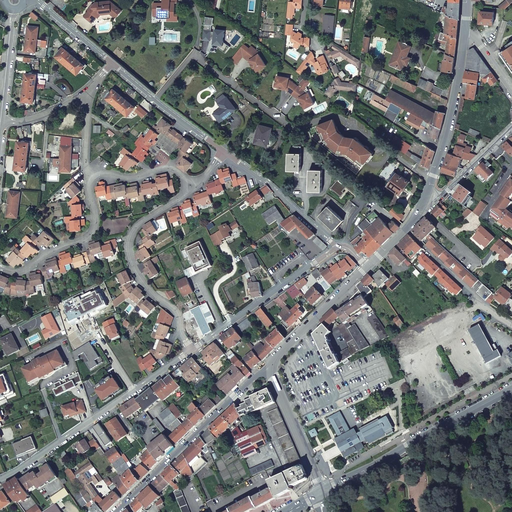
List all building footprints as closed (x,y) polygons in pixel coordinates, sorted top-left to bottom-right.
[(176,0),(162,0),(163,2),(163,3),(163,7),(158,7),(158,16),(158,18),(167,17),(167,21),(176,21),(176,14),(178,14),(178,12),(174,12),(174,2),(176,3),(176,0)] [(293,0),(293,2),(289,2),(287,18),(292,18),(293,15),(294,15),(295,7),(302,8),(302,0),(293,0)] [(341,0),(340,8),(350,9),(351,0),(341,0)] [(410,0),(429,8),(431,8),(440,12),(443,13),(444,6),(433,3),(433,0),(410,0)] [(449,0),(449,8),(448,15),(459,19),(459,0),(449,0)] [(511,4),(507,0),(506,0),(500,6),(501,8),(505,9),(511,4)] [(92,23),(97,17),(100,14),(112,12),(116,16),(118,17),(123,12),(111,2),(96,3),(94,5),(89,11),(84,17),(90,21),(92,23)] [(163,3),(152,4),(152,16),(158,16),(158,7),(163,7),(163,3)] [(440,12),(431,8),(429,16),(434,19),(437,20),(440,12)] [(494,12),(480,11),(479,23),(493,24),(494,12)] [(439,28),(437,30),(441,32),(449,35),(457,38),(459,19),(448,15),(446,14),(445,30),(439,28)] [(333,33),(335,16),(326,15),(325,24),(324,24),(323,30),(329,30),(329,32),(333,33)] [(430,27),(434,29),(436,22),(425,17),(424,20),(428,21),(426,26),(430,27)] [(293,25),(287,24),(286,35),(292,35),(292,39),(296,41),(294,45),(298,48),(301,44),(305,45),(305,46),(310,47),(310,39),(307,37),(307,39),(302,38),(302,34),(300,33),(299,32),(297,34),(294,32),(293,31),(293,25)] [(28,26),(27,38),(37,40),(39,27),(28,26)] [(204,30),(202,40),(210,41),(210,39),(214,39),(213,45),(218,45),(216,46),(224,53),(229,47),(223,42),(225,30),(215,29),(214,36),(211,36),(211,31),(204,30)] [(441,32),(437,30),(436,38),(439,39),(448,41),(449,35),(441,32)] [(457,38),(449,35),(448,41),(447,44),(446,53),(455,57),(457,38)] [(370,38),(364,37),(362,52),(368,53),(370,38)] [(37,40),(27,38),(25,51),(36,52),(37,40)] [(511,41),(507,45),(509,48),(502,53),(508,62),(511,59),(511,66),(511,67),(511,68),(511,41)] [(399,42),(395,52),(397,53),(393,65),(402,68),(404,63),(407,65),(410,58),(407,56),(411,46),(407,45),(408,44),(404,42),(403,43),(399,42)] [(358,59),(333,44),(331,48),(336,50),(334,51),(334,50),(330,52),(327,54),(329,58),(332,56),(333,58),(341,55),(343,57),(342,58),(359,68),(360,60),(358,59)] [(246,48),(243,45),(237,53),(240,56),(246,48)] [(260,53),(251,46),(248,50),(243,56),(249,61),(250,60),(255,68),(257,71),(266,66),(259,54),(260,53)] [(78,74),(83,69),(85,66),(74,57),(63,48),(61,50),(56,56),(67,65),(78,74)] [(240,56),(237,53),(231,60),(236,65),(243,56),(248,50),(246,48),(240,56)] [(467,61),(466,71),(479,73),(483,77),(491,72),(481,58),(474,48),(469,50),(467,61)] [(311,51),(296,71),(301,75),(310,63),(314,65),(317,73),(320,74),(328,71),(325,64),(327,63),(324,56),(317,58),(318,61),(316,62),(313,60),(314,58),(313,53),(311,51)] [(453,72),(455,57),(446,53),(442,51),(441,53),(446,55),(445,59),(444,59),(442,71),(453,72)] [(466,72),(464,82),(469,83),(477,84),(481,85),(481,83),(482,78),(483,77),(479,73),(466,71),(466,72)] [(482,78),(481,83),(483,84),(484,84),(488,81),(491,85),(498,81),(491,72),(483,77),(482,78)] [(34,102),(36,88),(37,75),(34,74),(26,73),(24,87),(23,101),(31,102),(34,102)] [(298,99),(305,109),(314,104),(308,93),(306,94),(304,91),(291,82),(288,81),(289,78),(277,76),(275,86),(287,89),(286,90),(298,99)] [(414,92),(417,86),(395,76),(392,82),(414,92)] [(339,78),(334,80),(325,93),(331,98),(337,89),(356,92),(357,84),(341,82),(339,78)] [(417,86),(420,87),(421,83),(426,85),(427,82),(420,79),(417,86)] [(421,83),(420,87),(433,93),(440,96),(443,89),(432,85),(433,83),(428,81),(427,82),(426,85),(421,83)] [(477,84),(469,83),(466,97),(475,98),(477,84)] [(129,116),(134,110),(136,107),(125,98),(114,89),(112,92),(107,98),(118,107),(129,116)] [(391,102),(412,113),(426,120),(425,121),(441,129),(445,113),(437,111),(436,114),(435,119),(430,116),(431,112),(391,90),(386,99),(391,102)] [(386,111),(391,102),(386,99),(375,93),(372,99),(375,100),(373,104),(386,111)] [(214,114),(220,121),(236,109),(226,98),(223,95),(219,98),(222,101),(219,104),(222,108),(214,114)] [(429,136),(438,139),(441,129),(425,121),(426,120),(412,113),(408,120),(407,122),(419,128),(420,126),(424,129),(425,127),(428,129),(430,126),(431,127),(429,136)] [(168,137),(172,140),(178,132),(174,129),(173,130),(170,128),(173,125),(164,119),(158,127),(155,125),(152,129),(155,131),(160,135),(162,131),(166,134),(167,134),(169,136),(168,137)] [(311,138),(356,174),(362,166),(373,153),(364,145),(362,147),(360,145),(361,143),(355,138),(353,139),(352,138),(345,137),(340,133),(337,136),(335,134),(334,131),(337,130),(333,119),(319,125),(307,129),(311,138)] [(259,126),(254,143),(260,144),(267,146),(272,129),(259,126)] [(470,128),(468,133),(478,137),(480,132),(470,128)] [(143,134),(139,139),(149,146),(151,143),(153,144),(155,145),(158,141),(156,140),(160,135),(155,131),(152,129),(146,137),(143,134)] [(172,140),(174,141),(180,133),(178,132),(172,140)] [(182,149),(187,153),(193,143),(185,137),(185,138),(183,137),(183,136),(180,133),(174,141),(177,144),(179,142),(181,143),(178,147),(182,149)] [(461,168),(460,167),(460,166),(459,165),(461,158),(464,151),(469,153),(471,148),(465,146),(462,145),(462,142),(464,136),(460,134),(458,141),(453,154),(448,152),(441,171),(455,176),(457,171),(459,172),(460,171),(461,168)] [(394,135),(389,141),(397,147),(401,140),(394,135)] [(72,138),(61,136),(61,158),(71,159),(72,155),(72,138)] [(149,146),(139,139),(135,143),(139,146),(134,154),(135,155),(144,161),(147,157),(145,155),(148,152),(148,151),(147,149),(149,146)] [(401,140),(397,147),(421,165),(428,171),(435,151),(428,146),(423,160),(413,154),(413,155),(407,151),(411,146),(401,140)] [(26,170),(28,156),(29,142),(26,142),(19,141),(17,155),(15,169),(19,170),(22,170),(26,170)] [(511,147),(507,143),(503,148),(511,157),(511,156),(511,147)] [(288,171),(301,171),(301,153),(300,153),(301,146),(294,146),(294,153),(288,153),(288,171)] [(121,164),(124,166),(128,169),(132,165),(136,160),(133,158),(135,155),(134,154),(125,147),(121,152),(126,156),(121,164)] [(189,155),(187,153),(182,149),(177,156),(180,158),(181,159),(179,161),(177,163),(179,164),(178,166),(181,168),(186,172),(192,163),(186,159),(189,155)] [(468,160),(470,153),(469,153),(464,151),(461,158),(468,160)] [(71,159),(61,158),(60,171),(71,171),(71,166),(71,159)] [(309,170),(309,191),(322,192),(322,170),(322,169),(322,163),(316,163),(315,170),(309,170)] [(493,174),(490,170),(488,168),(484,163),(475,172),(479,175),(481,174),(487,180),(493,174)] [(218,172),(221,181),(222,185),(231,181),(233,187),(239,185),(236,174),(231,176),(229,168),(218,172)] [(401,194),(410,182),(395,171),(388,180),(390,182),(388,185),(401,194)] [(159,176),(156,177),(157,183),(159,189),(168,187),(169,193),(175,191),(173,179),(169,180),(168,176),(166,177),(165,174),(162,175),(159,176)] [(511,202),(511,201),(511,176),(500,193),(511,202)] [(73,178),(64,186),(74,197),(76,195),(82,191),(78,187),(80,186),(79,185),(77,182),(73,178)] [(159,189),(157,183),(153,184),(153,182),(150,183),(149,181),(144,182),(144,184),(142,184),(143,188),(144,194),(155,192),(155,194),(160,193),(159,189)] [(209,194),(209,195),(220,191),(220,192),(224,191),(222,185),(221,181),(215,183),(215,182),(209,184),(209,185),(206,186),(209,194)] [(96,187),(98,196),(106,194),(107,199),(113,198),(110,188),(110,186),(106,186),(105,182),(103,183),(100,183),(100,186),(96,187)] [(113,198),(113,199),(117,198),(117,197),(128,194),(127,188),(126,185),(126,184),(123,185),(122,183),(118,184),(118,186),(115,187),(110,188),(113,198)] [(128,194),(129,198),(138,196),(139,201),(145,200),(144,194),(143,188),(139,189),(138,186),(136,186),(135,183),(130,184),(131,187),(127,188),(128,194)] [(363,191),(352,183),(348,187),(356,194),(361,198),(367,204),(372,199),(363,191)] [(264,195),(271,190),(267,185),(260,189),(264,195)] [(9,191),(8,203),(19,205),(20,192),(9,191)] [(247,199),(251,206),(263,199),(258,191),(247,199)] [(208,205),(212,203),(209,195),(209,194),(205,195),(204,194),(200,195),(200,193),(195,194),(196,196),(194,197),(196,203),(197,206),(208,203),(208,205)] [(74,197),(69,202),(69,205),(73,205),(74,216),(78,215),(83,215),(83,210),(82,205),(82,204),(80,204),(79,199),(76,195),(74,197)] [(511,212),(509,210),(508,212),(506,211),(507,209),(511,204),(502,197),(498,203),(499,204),(489,217),(497,222),(498,221),(502,224),(503,221),(511,227),(511,212)] [(186,204),(182,206),(184,210),(185,215),(192,212),(194,215),(194,217),(200,215),(197,206),(196,203),(192,205),(191,201),(189,201),(186,202),(186,204)] [(476,214),(479,217),(487,205),(481,201),(473,212),(476,214)] [(19,205),(8,203),(7,216),(17,217),(19,205)] [(432,213),(437,219),(447,208),(442,203),(432,213)] [(270,225),(277,220),(282,217),(275,206),(263,215),(266,220),(270,225)] [(344,220),(328,206),(319,216),(334,230),(344,220)] [(404,215),(394,207),(392,210),(389,212),(399,221),(404,215)] [(185,215),(184,210),(180,212),(179,210),(177,211),(176,208),(172,210),(173,213),(169,214),(172,223),(181,220),(182,223),(187,222),(186,217),(185,215)] [(463,214),(467,218),(473,212),(468,209),(463,214)] [(382,244),(400,227),(393,220),(388,225),(374,211),(359,225),(364,231),(367,228),(382,244)] [(71,222),(72,231),(81,230),(81,225),(83,225),(82,219),(78,220),(78,215),(74,216),(65,216),(66,222),(71,222)] [(286,221),(282,224),(291,233),(296,228),(308,239),(309,238),(311,239),(315,235),(294,215),(286,221)] [(277,220),(281,225),(282,224),(286,221),(282,217),(277,220)] [(433,225),(426,218),(418,226),(428,236),(429,235),(430,236),(431,235),(430,234),(436,228),(433,225)] [(240,225),(237,221),(228,227),(227,225),(220,228),(221,232),(210,237),(215,246),(220,244),(219,242),(222,241),(230,236),(229,233),(240,225)] [(147,238),(143,240),(143,241),(145,244),(150,241),(155,238),(153,235),(158,231),(152,223),(144,228),(145,229),(146,232),(144,233),(147,238)] [(428,236),(418,226),(412,232),(422,241),(428,236)] [(364,238),(376,250),(382,244),(367,228),(364,231),(367,234),(363,238),(364,238)] [(482,228),(478,231),(480,233),(477,236),(474,239),(481,246),(482,245),(486,248),(494,239),(482,228)] [(31,238),(36,243),(40,246),(43,243),(46,246),(47,245),(50,240),(52,242),(55,239),(45,230),(39,238),(35,234),(31,238)] [(33,254),(36,252),(38,250),(34,247),(36,243),(31,238),(28,235),(24,240),(27,243),(21,251),(24,253),(25,254),(27,256),(28,257),(32,253),(33,254)] [(350,242),(353,245),(359,239),(359,238),(361,237),(359,235),(350,242)] [(409,235),(398,246),(412,259),(422,249),(409,235)] [(327,246),(317,237),(313,241),(323,250),(327,246)] [(369,256),(376,250),(364,238),(363,239),(355,247),(360,252),(363,250),(369,256)] [(115,245),(117,244),(115,239),(105,243),(106,247),(102,248),(104,252),(105,257),(106,258),(115,255),(113,249),(115,249),(114,245),(115,245)] [(301,246),(294,239),(291,242),(296,249),(299,247),(301,246)] [(511,250),(499,239),(491,249),(494,252),(495,250),(495,251),(499,254),(500,252),(501,252),(502,254),(500,256),(500,258),(502,260),(504,260),(506,258),(510,258),(511,255),(511,250)] [(87,251),(87,253),(91,263),(96,261),(95,257),(95,255),(104,252),(102,248),(101,244),(101,243),(97,244),(96,241),(89,243),(91,250),(87,251)] [(143,262),(144,261),(150,257),(151,257),(147,250),(153,246),(150,241),(145,244),(140,247),(142,250),(136,254),(137,256),(139,258),(140,258),(143,262)] [(184,271),(187,278),(212,266),(201,242),(186,249),(194,266),(184,271)] [(440,256),(446,250),(438,243),(431,250),(439,258),(440,256)] [(8,260),(9,261),(15,266),(18,262),(19,264),(21,263),(22,264),(25,261),(23,260),(24,259),(23,257),(21,256),(24,253),(21,251),(15,245),(11,249),(14,252),(8,260)] [(389,255),(399,266),(406,260),(396,248),(389,255)] [(446,250),(440,256),(452,267),(455,264),(457,266),(453,270),(463,279),(464,278),(473,286),(479,280),(472,274),(446,250)] [(74,263),(73,259),(71,253),(67,254),(66,252),(62,253),(63,256),(60,257),(62,260),(58,262),(61,271),(61,274),(67,272),(67,271),(65,266),(70,264),(74,263)] [(91,263),(87,253),(83,254),(84,256),(80,257),(79,255),(75,257),(75,258),(73,259),(74,263),(76,268),(87,265),(87,264),(91,263)] [(418,259),(421,261),(419,263),(427,269),(428,268),(433,262),(423,253),(418,259)] [(253,254),(243,258),(250,271),(259,267),(253,254)] [(154,265),(160,261),(158,256),(152,260),(146,264),(145,264),(147,268),(145,269),(148,274),(152,279),(159,274),(154,265)] [(338,263),(338,264),(345,272),(348,270),(351,267),(353,268),(357,264),(348,256),(345,259),(346,260),(343,262),(341,261),(338,263)] [(440,256),(439,258),(451,268),(452,267),(440,256)] [(61,271),(58,262),(57,261),(53,262),(52,260),(47,261),(48,264),(47,265),(47,267),(48,269),(44,270),(46,275),(48,281),(53,280),(52,277),(51,274),(54,273),(61,271)] [(433,262),(428,268),(437,277),(443,271),(433,262)] [(330,268),(329,269),(338,279),(341,276),(342,277),(346,274),(345,272),(338,264),(334,267),(332,264),(329,267),(330,268)] [(320,271),(318,269),(311,273),(316,279),(323,275),(320,271)] [(338,279),(329,269),(325,271),(323,269),(320,271),(323,275),(329,283),(332,280),(334,282),(338,279)] [(380,270),(373,278),(375,280),(379,287),(388,279),(380,270)] [(126,271),(118,275),(123,285),(119,287),(124,293),(132,286),(130,282),(131,282),(129,277),(126,271)] [(443,271),(437,277),(436,278),(446,288),(453,280),(443,271)] [(35,286),(43,285),(41,275),(38,275),(37,272),(35,273),(32,273),(33,276),(30,277),(31,281),(27,282),(26,294),(36,293),(35,286)] [(5,293),(10,294),(13,283),(9,281),(10,279),(5,277),(0,275),(0,285),(6,288),(5,293)] [(375,280),(373,278),(369,275),(362,281),(368,287),(369,286),(375,280)] [(390,280),(397,287),(401,283),(394,277),(390,280)] [(13,283),(10,294),(17,296),(17,295),(26,296),(26,294),(27,282),(23,281),(24,279),(21,278),(18,278),(17,284),(13,283)] [(183,289),(186,296),(194,292),(187,278),(177,282),(181,290),(183,289)] [(463,279),(472,288),(473,286),(464,278),(463,279)] [(260,282),(257,282),(253,283),(252,279),(248,280),(249,289),(252,289),(253,297),(255,297),(263,296),(262,293),(261,287),(260,287),(260,282)] [(303,279),(295,285),(299,290),(305,285),(303,283),(305,282),(303,279)] [(392,291),(397,287),(390,280),(386,284),(392,291)] [(453,280),(446,288),(453,294),(454,293),(457,295),(462,290),(453,280)] [(373,291),(369,286),(368,287),(362,281),(357,286),(360,291),(365,298),(373,291)] [(287,291),(293,299),(299,295),(300,296),(302,294),(299,290),(295,285),(287,291)] [(486,301),(493,293),(484,285),(482,287),(478,293),(477,293),(486,301)] [(132,286),(124,293),(128,299),(130,297),(139,304),(142,299),(145,296),(142,293),(143,292),(142,291),(142,290),(139,288),(138,288),(137,287),(135,290),(132,286)] [(314,288),(305,297),(313,305),(323,296),(314,288)] [(511,297),(511,295),(502,288),(495,297),(503,304),(506,304),(511,297)] [(371,307),(365,298),(360,291),(337,313),(340,316),(341,317),(344,322),(360,350),(360,351),(370,346),(356,323),(353,326),(350,321),(371,307)] [(139,304),(135,309),(139,313),(142,309),(150,315),(156,307),(152,304),(147,300),(145,302),(142,299),(139,304)] [(83,304),(85,310),(87,309),(89,315),(98,312),(93,300),(83,304)] [(206,303),(200,305),(208,322),(209,324),(215,321),(206,303)] [(299,304),(292,311),(299,319),(304,314),(299,309),(301,306),(299,304)] [(292,311),(289,309),(287,307),(283,311),(288,315),(281,322),(288,329),(299,319),(292,311)] [(147,319),(150,315),(142,309),(139,313),(147,319)] [(157,323),(161,324),(162,324),(167,312),(163,309),(157,323)] [(268,327),(274,323),(262,309),(256,313),(268,327)] [(337,313),(333,309),(321,321),(325,325),(328,328),(340,316),(337,313)] [(161,340),(163,341),(165,337),(166,338),(168,333),(170,327),(173,318),(167,312),(162,324),(161,324),(158,333),(154,332),(152,337),(158,339),(161,340)] [(386,338),(390,336),(375,314),(368,319),(382,340),(386,338)] [(453,316),(425,331),(430,342),(458,327),(453,316)] [(403,323),(399,317),(394,319),(398,326),(403,323)] [(84,336),(80,325),(77,318),(68,322),(74,339),(84,336)] [(248,328),(253,324),(248,318),(243,322),(248,328)] [(104,324),(109,336),(111,335),(113,341),(118,339),(118,337),(121,336),(116,325),(117,325),(115,319),(104,324)] [(209,324),(208,322),(201,326),(206,335),(212,331),(209,324)] [(345,360),(360,350),(344,322),(338,326),(350,347),(341,353),(345,360)] [(330,331),(328,328),(325,325),(314,335),(331,369),(340,363),(328,337),(331,332),(330,331)] [(470,331),(479,348),(486,345),(495,360),(501,357),(495,345),(491,346),(480,325),(470,331)] [(240,334),(235,328),(229,333),(229,334),(227,335),(226,334),(221,338),(231,349),(241,361),(244,358),(252,367),(255,367),(258,364),(262,361),(246,341),(240,334)] [(275,349),(286,338),(279,329),(267,340),(275,349)] [(409,340),(415,336),(412,331),(406,334),(407,336),(395,342),(403,357),(414,350),(409,340)] [(430,342),(425,331),(415,336),(409,340),(414,350),(430,342)] [(6,345),(10,354),(20,349),(12,334),(1,340),(4,346),(6,345)] [(262,361),(275,349),(267,340),(263,335),(260,338),(266,345),(265,347),(261,343),(255,348),(247,340),(246,341),(262,361)] [(150,352),(152,355),(156,360),(159,358),(160,359),(166,355),(167,353),(169,348),(171,349),(172,345),(163,341),(161,340),(157,350),(153,349),(150,352)] [(225,354),(215,343),(211,346),(206,350),(207,351),(197,361),(203,368),(203,367),(208,363),(211,366),(216,361),(217,362),(225,354)] [(486,345),(479,348),(487,364),(495,360),(486,345)] [(92,346),(84,351),(92,364),(101,359),(92,346)] [(251,372),(241,361),(231,349),(225,354),(229,358),(230,360),(230,359),(234,363),(235,364),(246,376),(251,372)] [(43,357),(34,361),(34,363),(24,368),(30,381),(41,377),(41,378),(57,371),(56,369),(67,364),(60,350),(44,358),(43,357)] [(141,356),(137,359),(142,370),(147,367),(148,369),(153,365),(157,362),(157,361),(156,360),(152,355),(144,360),(141,356)] [(203,368),(197,361),(194,358),(185,366),(184,365),(180,368),(184,373),(183,375),(190,383),(192,381),(198,388),(211,377),(203,368)] [(227,394),(246,376),(235,364),(232,368),(237,374),(233,378),(230,374),(224,379),(218,383),(217,384),(222,390),(223,389),(227,394)] [(111,366),(105,370),(110,376),(115,373),(111,366)] [(177,381),(183,375),(184,373),(180,368),(172,376),(177,381)] [(0,407),(8,404),(7,400),(17,396),(11,385),(4,371),(0,373),(0,407)] [(79,372),(54,384),(56,389),(54,390),(58,397),(79,388),(77,384),(83,382),(79,372)] [(181,386),(177,381),(172,376),(162,385),(160,383),(153,389),(162,399),(164,401),(181,386)] [(111,401),(128,389),(123,382),(116,387),(106,394),(110,400),(111,401)] [(147,412),(162,399),(153,389),(153,388),(138,401),(143,407),(147,412)] [(257,410),(275,402),(271,393),(270,394),(268,389),(252,396),(252,397),(257,410)] [(106,403),(110,400),(106,394),(102,396),(106,403)] [(200,404),(197,406),(199,409),(206,415),(222,399),(217,394),(211,400),(210,399),(202,407),(200,404)] [(252,397),(238,409),(242,416),(247,414),(247,415),(257,411),(257,410),(252,397)] [(143,407),(138,401),(136,398),(121,409),(127,417),(126,417),(127,418),(143,407)] [(82,400),(62,407),(65,416),(70,414),(78,412),(78,413),(85,411),(82,400)] [(197,406),(194,403),(189,408),(194,414),(189,419),(190,419),(184,425),(190,431),(206,415),(199,409),(197,406)] [(231,427),(232,429),(238,444),(251,438),(248,431),(242,434),(235,422),(238,419),(240,421),(242,418),(242,416),(238,409),(236,403),(223,416),(232,425),(231,427)] [(182,414),(174,404),(169,408),(178,418),(182,414)] [(184,425),(178,418),(169,408),(161,414),(170,425),(173,423),(179,429),(172,436),(178,443),(190,431),(184,425)] [(301,460),(278,408),(268,413),(290,464),(301,460)] [(42,417),(49,415),(47,409),(40,411),(42,417)] [(388,416),(380,420),(361,430),(362,431),(357,433),(356,430),(355,430),(354,429),(351,431),(350,431),(340,412),(337,414),(337,413),(336,413),(334,414),(333,414),(333,415),(333,416),(330,417),(340,437),(337,438),(338,439),(337,439),(337,440),(338,444),(339,443),(340,445),(342,443),(343,445),(342,445),(342,446),(342,447),(343,448),(344,449),(345,448),(346,450),(343,451),(344,452),(343,452),(345,456),(346,455),(346,456),(347,456),(351,455),(351,454),(353,453),(353,452),(354,453),(355,453),(356,453),(357,452),(358,452),(359,451),(359,450),(359,449),(360,449),(364,447),(363,446),(364,445),(363,444),(368,442),(368,443),(385,434),(386,434),(387,434),(388,436),(394,433),(393,431),(394,430),(393,428),(388,416)] [(219,438),(231,427),(232,425),(223,416),(210,428),(219,438)] [(116,418),(107,425),(118,441),(128,434),(116,418)] [(166,430),(156,418),(153,420),(164,433),(166,430)] [(361,430),(380,420),(380,419),(361,428),(361,430)] [(99,423),(93,428),(105,446),(112,442),(99,423)] [(248,431),(251,438),(256,449),(269,443),(261,425),(248,431)] [(206,444),(208,448),(216,442),(214,439),(216,438),(209,430),(201,437),(206,444)] [(159,462),(174,446),(165,435),(149,448),(150,449),(159,462)] [(32,436),(23,440),(27,452),(37,448),(32,436)] [(189,464),(194,474),(206,462),(199,455),(204,450),(206,453),(209,450),(209,449),(208,448),(206,444),(201,437),(184,454),(189,464)] [(251,438),(238,444),(245,459),(258,453),(256,449),(251,438)] [(86,439),(76,445),(81,451),(78,453),(80,456),(83,455),(92,449),(94,451),(100,447),(96,441),(95,439),(89,443),(86,439)] [(27,452),(23,440),(13,444),(18,456),(27,452)] [(129,465),(128,463),(127,463),(119,451),(116,446),(113,448),(105,454),(120,474),(131,489),(140,480),(134,472),(129,465)] [(152,469),(159,462),(150,449),(141,458),(152,469)] [(180,473),(189,464),(184,454),(173,465),(163,475),(170,483),(173,481),(180,473)] [(263,464),(265,470),(274,466),(271,460),(263,464)] [(79,479),(93,500),(94,500),(105,511),(106,511),(121,498),(115,492),(104,501),(99,495),(90,483),(94,481),(96,485),(103,480),(98,473),(91,477),(87,472),(94,467),(91,462),(75,473),(76,475),(79,479)] [(71,468),(68,464),(65,466),(67,469),(65,471),(76,486),(78,485),(82,490),(75,494),(83,506),(93,500),(79,479),(76,475),(75,473),(71,468)] [(140,480),(149,471),(141,464),(134,472),(140,480)] [(189,477),(194,474),(189,464),(180,473),(185,478),(189,477)] [(263,464),(250,470),(253,476),(265,470),(263,464)] [(50,481),(58,476),(49,465),(42,470),(43,472),(38,475),(37,473),(36,472),(35,473),(43,485),(49,480),(50,481)] [(307,474),(303,465),(286,473),(286,474),(292,487),(307,479),(305,475),(307,474)] [(38,488),(43,485),(35,473),(32,475),(31,473),(21,481),(29,492),(37,486),(38,488)] [(125,495),(131,489),(120,474),(113,480),(114,481),(125,495)] [(293,489),(292,487),(286,474),(270,481),(277,497),(281,496),(281,495),(285,494),(285,493),(288,492),(288,491),(289,491),(289,490),(293,489)] [(170,483),(163,475),(151,486),(161,496),(162,495),(160,493),(170,483)] [(108,477),(104,480),(105,482),(107,484),(108,485),(112,483),(108,477)] [(31,496),(29,492),(21,481),(19,478),(5,485),(17,503),(21,500),(22,501),(28,497),(28,498),(31,496)] [(148,509),(161,496),(151,486),(140,497),(146,505),(148,509)] [(55,504),(70,494),(65,487),(51,497),(55,504)] [(271,488),(253,498),(258,507),(258,508),(277,497),(271,488)] [(189,511),(182,492),(180,489),(177,490),(174,492),(182,511),(189,511)] [(11,503),(3,491),(0,493),(0,505),(2,509),(11,503)] [(138,511),(146,505),(140,497),(132,504),(136,511),(138,511)] [(232,511),(248,511),(258,507),(253,498),(252,497),(231,509),(231,510),(232,511)] [(105,511),(94,500),(88,506),(93,511),(105,511)]
